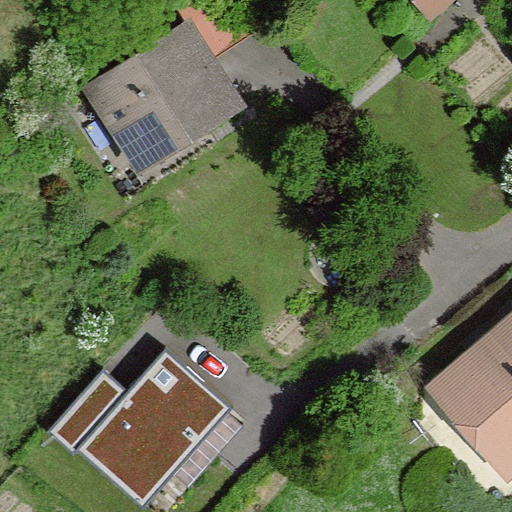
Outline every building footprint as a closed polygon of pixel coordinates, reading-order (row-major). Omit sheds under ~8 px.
[(111,80),(152,144),(212,106),(218,117),(254,93),(205,18),(136,64),(111,80)] [(125,47),(100,63),(111,80),(136,64),(125,47)] [(74,115),(58,90),(38,104),(54,128),(74,115)] [(511,308),(424,384),(506,478),(511,473),(511,308)] [(117,364),(61,427),(87,450),(92,445),(151,498),(241,398),(180,344),(142,387),(117,364)]
